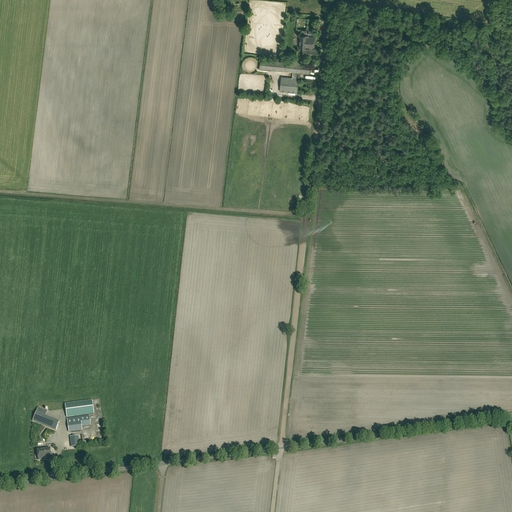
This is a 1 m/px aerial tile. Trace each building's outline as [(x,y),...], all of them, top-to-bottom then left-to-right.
[(314,48),(315,37),(308,37),(306,37),(306,36),(300,36),(299,48),(305,48),(314,48)] [(318,50),(307,49),(303,49),(302,57),(317,58),(318,50)] [(309,74),(310,64),(260,58),(259,69),(292,72),(292,78),(281,77),(279,91),(297,93),(298,83),(299,84),(300,79),(298,79),(298,77),(300,77),(300,74),(309,74)] [(67,418),(94,414),(92,401),(65,404),(67,418)] [(56,430),(59,422),(36,412),(32,421),(56,430)] [(69,433),(82,431),(81,426),(91,425),(89,416),(67,419),(69,433)] [(71,437),(72,447),(79,447),(78,436),(71,437)] [(50,449),(37,450),(38,460),(43,460),(42,458),(47,458),(47,459),(53,458),(52,453),(50,453),(50,449)]
